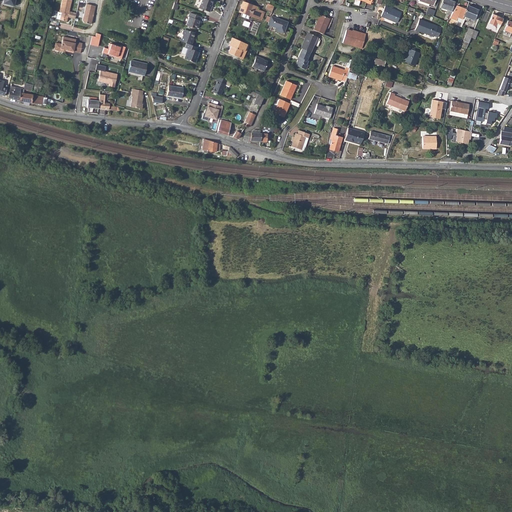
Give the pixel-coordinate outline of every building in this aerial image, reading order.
[(57,11),(55,18),(66,21),(67,15),(66,13),(67,12),(68,11),(70,0),(61,0),(58,12),(57,11)] [(212,0),(200,0),(199,7),(209,11),(211,7),(210,7),(212,0)] [(442,0),(440,7),(442,8),(445,9),(453,12),(456,5),(457,3),(449,0),(442,0)] [(249,15),(258,19),(260,14),(263,15),(264,12),(256,9),(257,7),(243,1),(239,11),(242,12),(241,16),(248,18),(249,15)] [(94,5),(85,3),(81,19),(83,21),(90,23),(94,5)] [(450,16),(450,17),(456,19),(457,17),(464,19),(465,17),(469,18),(473,20),(478,10),(467,6),(466,9),(456,5),(453,12),(450,16)] [(385,6),(381,16),(397,23),(401,13),(385,6)] [(189,16),(185,24),(196,28),(199,20),(200,20),(201,16),(189,11),(188,16),(189,16)] [(496,24),(500,26),(503,18),(492,14),(489,23),(495,25),(496,24)] [(271,16),(268,24),(276,27),(275,29),(283,32),(287,22),(271,16)] [(318,21),(314,31),(323,35),(326,28),(329,19),(322,16),(321,16),(319,22),(318,21)] [(420,31),(427,34),(428,33),(434,35),(438,37),(441,28),(419,19),(415,30),(420,32),(420,31)] [(255,23),(251,32),(255,34),(260,25),(255,23)] [(488,23),(486,27),(497,31),(499,27),(488,23)] [(180,37),(179,39),(186,42),(191,43),(193,39),(192,39),(195,31),(191,30),(190,30),(184,28),(183,29),(182,32),(182,34),(181,37),(180,37)] [(463,41),(468,43),(471,37),(474,30),(468,28),(463,41)] [(346,31),(343,43),(362,49),(366,35),(352,31),(352,33),(346,31)] [(91,35),(89,44),(97,46),(99,34),(95,33),(95,36),(91,35)] [(305,41),(301,49),(302,50),(311,53),(318,38),(309,34),(306,41),(305,41)] [(53,49),(60,50),(60,48),(67,49),(68,51),(72,52),(73,51),(79,53),(82,43),(75,41),(76,39),(63,36),(61,43),(55,42),(53,49)] [(249,45),(232,37),(230,42),(232,43),(231,46),(229,51),(230,53),(242,59),(249,45)] [(188,47),(184,57),(195,61),(197,57),(196,57),(197,55),(198,55),(199,50),(196,49),(197,46),(191,43),(186,42),(185,46),(188,47)] [(102,47),(101,52),(106,54),(107,53),(115,56),(115,57),(120,58),(124,46),(119,45),(119,46),(108,43),(106,48),(102,47)] [(407,53),(404,61),(414,65),(419,52),(409,48),(408,51),(407,53)] [(299,59),(298,61),(296,67),(306,71),(308,66),(307,66),(309,62),(307,62),(311,53),(302,50),(298,58),(299,59)] [(256,56),(252,67),(263,71),(267,61),(260,58),(256,56)] [(374,57),(373,63),(384,66),(385,60),(374,57)] [(127,71),(134,72),(134,70),(143,72),(145,63),(130,59),(127,71)] [(105,65),(96,63),(95,69),(99,70),(97,80),(108,83),(107,85),(113,87),(116,74),(104,71),(105,65)] [(343,81),(346,82),(350,72),(350,70),(351,69),(347,68),(346,71),(333,67),(329,77),(342,81),(342,82),(343,81)] [(504,76),(496,95),(503,95),(507,85),(511,86),(511,73),(509,72),(507,78),(504,76)] [(227,80),(218,76),(215,84),(216,84),(212,92),(220,95),(227,80)] [(287,81),(281,95),(291,100),(297,86),(287,81)] [(166,84),(165,93),(180,95),(181,86),(166,84)] [(8,90),(8,97),(13,98),(18,99),(20,88),(20,87),(10,85),(8,90)] [(142,90),(131,87),(129,95),(130,95),(129,105),(140,108),(141,103),(140,103),(142,94),(141,94),(142,90)] [(18,99),(18,100),(41,103),(43,96),(23,92),(23,88),(20,88),(18,99)] [(87,105),(86,106),(108,108),(109,102),(95,100),(96,97),(96,96),(83,94),(82,104),(87,105)] [(258,94),(254,102),(260,105),(264,96),(258,94)] [(394,95),(390,94),(387,106),(407,111),(409,101),(394,97),(394,95)] [(291,104),(281,99),(274,113),(285,117),(291,104)] [(444,110),(446,103),(431,100),(428,117),(438,119),(440,109),(444,110)] [(456,101),(452,100),(450,110),(467,114),(470,104),(458,101),(456,101)] [(489,104),(479,101),(475,120),(483,122),(483,119),(487,120),(486,123),(491,124),(492,121),(494,121),(495,118),(496,118),(497,113),(488,111),(488,113),(485,112),(485,109),(488,109),(489,104)] [(220,115),(223,106),(208,102),(207,106),(206,106),(204,113),(203,112),(201,118),(207,120),(208,118),(210,117),(215,119),(216,114),(220,115)] [(329,108),(326,108),(318,105),(315,114),(321,116),(320,121),(324,122),(324,123),(329,125),(334,109),(329,107),(329,108)] [(245,126),(248,127),(250,126),(255,114),(249,112),(245,121),(247,123),(245,126)] [(220,119),(217,131),(228,135),(231,122),(220,119)] [(261,125),(260,131),(259,133),(261,133),(260,141),(267,142),(267,134),(270,134),(270,132),(271,127),(261,125)] [(332,140),(329,149),(338,151),(342,137),(335,134),(337,128),(334,127),(329,139),(332,140)] [(456,136),(455,141),(467,144),(468,139),(469,140),(471,132),(457,129),(456,133),(452,132),(453,128),(445,127),(445,139),(450,138),(451,135),(456,136)] [(501,130),(500,135),(511,137),(511,132),(511,127),(504,127),(503,131),(501,130)] [(348,128),(344,140),(360,144),(364,132),(348,128)] [(256,132),(247,132),(246,134),(244,136),(243,137),(243,139),(243,140),(249,142),(249,141),(250,141),(250,140),(260,141),(261,133),(259,133),(260,131),(257,130),(256,132)] [(293,142),(291,147),(302,150),(303,146),(306,146),(310,134),(299,130),(298,134),(296,133),(295,137),(293,142)] [(368,138),(387,143),(389,135),(370,130),(368,138)] [(436,136),(422,135),(421,147),(435,148),(436,136)] [(511,137),(500,135),(499,139),(496,139),(495,144),(498,144),(499,143),(509,145),(511,137)] [(217,143),(209,140),(208,150),(216,151),(216,149),(217,143)] [(489,144),(485,148),(491,152),(495,147),(489,144)] [(228,150),(233,156),(235,157),(238,154),(232,149),(229,146),(228,150)] [(326,150),(325,158),(332,158),(333,150),(326,150)]
